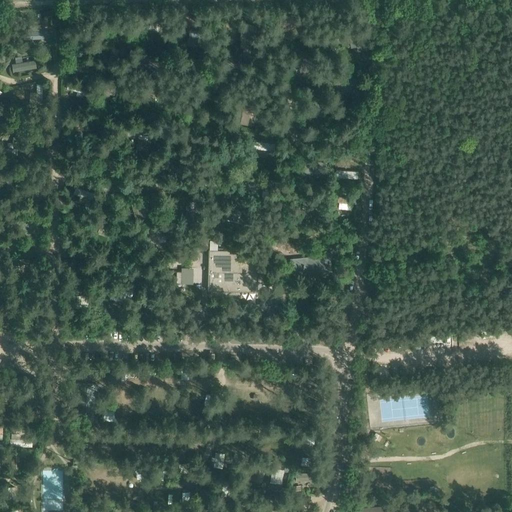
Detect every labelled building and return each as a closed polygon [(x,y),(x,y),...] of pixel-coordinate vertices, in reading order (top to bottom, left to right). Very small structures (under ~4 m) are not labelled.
[(240,23),(239,35),(252,35),(252,24),(240,23)] [(28,29),(27,29),(27,32),(34,32),(35,41),(46,40),(46,31),(44,32),(44,24),(28,25),(28,29)] [(200,44),(201,33),(191,33),(190,44),(200,44)] [(34,60),(10,65),(11,72),(35,68),(34,60)] [(314,76),(312,65),(300,67),(302,79),(314,76)] [(198,81),(218,85),(220,74),(201,70),(198,81)] [(74,91),(81,96),(85,90),(78,85),(74,91)] [(307,107),(313,117),(324,110),(318,100),(307,107)] [(275,151),(276,144),(256,140),(255,148),(275,151)] [(235,167),(239,155),(219,150),(216,161),(235,167)] [(184,158),(165,154),(163,166),(183,169),(184,158)] [(96,171),(112,172),(113,158),(96,157),(96,171)] [(325,162),(305,161),(304,172),(324,174),(325,162)] [(336,177),(358,178),(358,170),(336,169),(336,177)] [(322,202),(303,198),(300,210),(320,214),(322,202)] [(352,198),(340,198),(339,208),(352,209),(352,198)] [(106,225),(100,225),(100,236),(116,236),(117,216),(106,216),(106,225)] [(209,251),(208,291),(252,292),(252,273),(258,273),(259,254),(230,253),(230,251),(210,250),(210,234),(201,233),(201,251),(209,251)] [(291,260),(292,275),(295,275),(295,273),(304,272),(305,274),(323,272),(322,265),(331,264),(330,253),(320,254),(320,256),(291,260)] [(133,295),(133,289),(116,287),(115,293),(133,295)] [(279,380),(278,373),(268,373),(269,381),(279,380)] [(80,387),(78,420),(93,420),(95,388),(80,387)] [(213,467),(223,466),(223,457),(213,457),(213,467)] [(272,465),(271,483),(280,483),(281,465),(272,465)] [(223,482),(223,495),(233,495),(233,482),(223,482)] [(359,511),(386,511),(386,506),(380,507),(379,499),(367,500),(368,508),(359,509),(359,511)]
